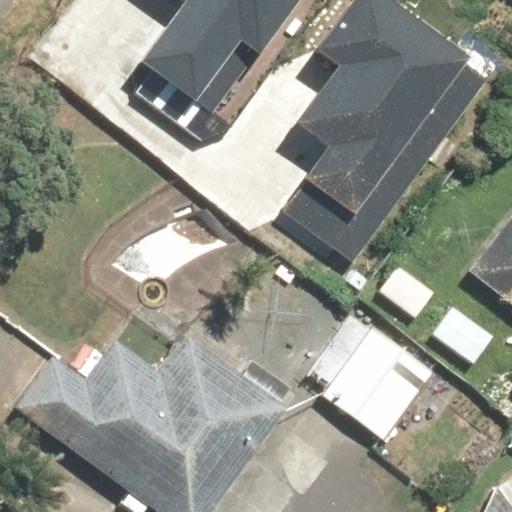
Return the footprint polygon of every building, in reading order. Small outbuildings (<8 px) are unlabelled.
[(171,0),(124,75),(185,115),(225,53),(248,69),(292,0),(171,0)] [(345,0),(306,55),(322,67),(279,127),(313,151),(271,210),(350,266),(480,83),(363,0),(345,0)] [(511,205),(458,275),(511,317),(511,205)] [(392,266),(370,293),(411,326),(433,300),(392,266)] [(447,309),(427,337),(469,368),(490,340),(447,309)] [(429,375),(344,316),(294,388),(379,447),(429,375)] [(147,511),(210,511),(282,414),(182,342),(159,374),(110,338),(99,353),(80,340),(60,368),(47,359),(9,412),(122,494),(113,507),(119,511),(147,511)] [(482,511),(511,511),(511,478),(492,494),(482,511)]
